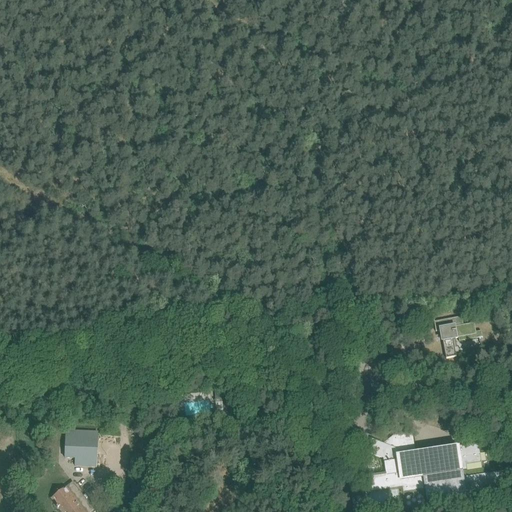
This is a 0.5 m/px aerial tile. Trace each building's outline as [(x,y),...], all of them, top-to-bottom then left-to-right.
[(453,339),(459,338),(459,341),(483,337),(482,331),(476,332),(474,323),(463,325),(462,317),(434,322),(436,332),(440,331),(442,341),(443,341),(446,359),(456,357),(453,339)] [(218,392),(215,393),(219,419),(234,418),(233,409),(237,408),(236,404),(240,403),(239,394),(231,394),(230,385),(218,386),(218,392)] [(212,415),(212,394),(186,394),(186,415),(212,415)] [(67,429),(65,458),(77,458),(77,466),(96,467),(98,433),(75,432),(75,430),(67,429)] [(352,500),(352,501),(353,506),(357,505),(358,510),(391,505),(391,504),(404,502),(403,492),(417,490),(417,491),(425,489),(427,503),(505,491),(511,490),(507,465),(502,466),(499,450),(479,453),(478,445),(457,448),(415,454),(412,436),(394,438),(385,445),(372,440),(367,452),(383,459),(384,464),(386,476),(382,477),(380,480),(380,482),(371,483),(372,487),(369,487),(370,493),(356,495),(356,498),(354,498),(353,499),(352,500)] [(182,457),(175,468),(189,477),(196,466),(182,457)] [(73,482),(51,499),(60,511),(95,511),(73,482)]
